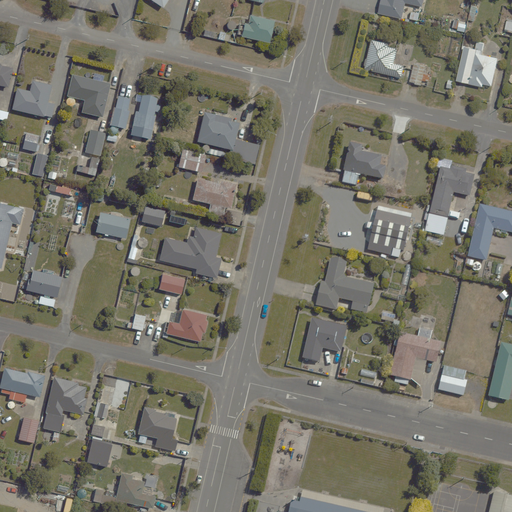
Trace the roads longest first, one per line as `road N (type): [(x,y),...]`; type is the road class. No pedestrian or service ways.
road 1 (residential): [(0,14),(304,86)]
road 2 (residential): [(236,379),(304,86)]
road 3 (residential): [(236,379),(511,444)]
road 4 (residential): [(0,323),(236,379)]
road 5 (residential): [(304,86),(511,133)]
road 6 (residential): [(205,511),(236,379)]
